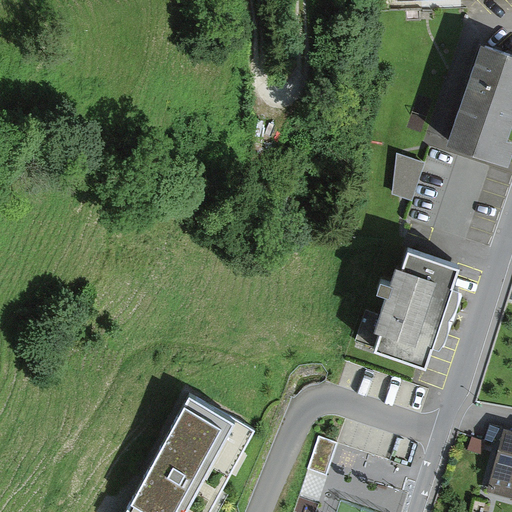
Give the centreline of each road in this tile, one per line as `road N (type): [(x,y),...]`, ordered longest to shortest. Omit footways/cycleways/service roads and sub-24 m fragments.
road 1 (residential): [(511,220),(416,511)]
road 2 (track): [(252,0),(261,79),(272,96),(298,84),(308,0)]
